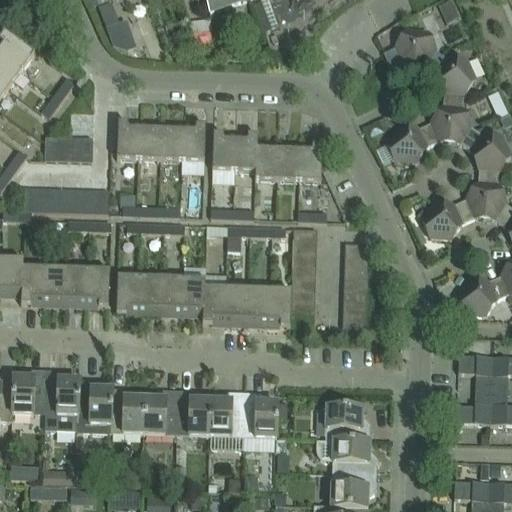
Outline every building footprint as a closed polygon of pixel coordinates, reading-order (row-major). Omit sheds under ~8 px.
[(202,0),(209,17),(259,0),(202,0)] [(110,7),(98,11),(101,21),(113,16),(110,7)] [(117,28),(105,32),(112,51),(128,56),(136,53),(126,25),(117,28)] [(382,57),(390,75),(403,69),(423,71),(435,79),(446,62),(434,54),(426,36),(406,35),(395,51),(382,57)] [(3,36),(0,40),(0,60),(20,76),(33,58),(3,36)] [(20,76),(0,60),(0,88),(7,93),(20,76)] [(466,64),(446,62),(435,79),(443,97),(441,111),(461,113),(462,99),(474,83),(466,64)] [(66,83),(57,94),(65,100),(73,88),(66,83)] [(56,112),(65,100),(57,94),(49,106),(56,112)] [(492,95),(484,99),(488,108),(497,104),(492,95)] [(47,123),(56,112),(49,106),(40,118),(47,123)] [(470,131),(461,113),(441,111),(430,127),(438,145),(458,147),(470,156),(481,139),(470,131)] [(137,165),(139,128),(117,127),(116,164),(137,165)] [(438,145),(430,127),(417,133),(397,132),(386,148),(394,166),(414,168),(425,151),(438,145)] [(159,165),(161,128),(139,128),(137,165),(159,165)] [(181,166),(183,129),(161,128),(159,165),(181,166)] [(203,167),(204,130),(183,129),(181,166),(203,167)] [(233,176),(234,139),(212,138),(211,175),(233,176)] [(256,148),(257,140),(234,139),(233,176),(254,177),(255,177),(256,148)] [(501,141),(481,139),(470,156),(478,174),(477,188),(496,190),(498,176),(509,159),(501,141)] [(56,166),(56,142),(44,142),(44,166),(56,166)] [(67,167),(68,143),(56,142),(56,166),(67,167)] [(79,167),(80,143),(68,143),(67,167),(79,167)] [(92,143),(80,143),(79,167),(91,167),(92,143)] [(276,185),(278,148),(256,148),(255,177),(254,177),(254,185),(276,185)] [(298,186),(299,149),(278,148),(276,185),(298,186)] [(321,150),(299,149),(298,186),(320,187),(321,150)] [(17,173),(26,161),(18,155),(10,167),(17,173)] [(383,162),(373,166),(380,181),(389,177),(383,162)] [(9,184),(17,173),(10,167),(1,179),(9,184)] [(0,195),(9,184),(1,179),(0,180),(0,195)] [(511,212),(505,208),(496,190),(477,188),(465,204),(474,222),(493,224),(505,232),(511,221),(511,212)] [(35,217),(36,193),(24,193),(23,217),(30,217),(35,217)] [(47,218),(48,194),(36,193),(35,217),(47,218)] [(59,218),(60,194),(48,194),(47,218),(59,218)] [(71,219),(72,195),(60,194),(59,218),(71,219)] [(83,219),(84,195),(72,195),(71,219),(83,219)] [(95,220),(96,196),(84,195),(83,219),(95,220)] [(107,220),(108,196),(96,196),(95,220),(107,220)] [(240,203),(240,214),(252,215),(252,204),(240,203)] [(474,222),(465,204),(452,210),(432,208),(421,224),(429,242),(449,244),(461,228),(474,222)] [(135,221),(136,212),(121,212),(121,220),(135,221)] [(150,221),(150,212),(136,212),(135,221),(150,221)] [(164,222),(165,213),(150,212),(150,221),(164,222)] [(179,213),(165,213),(164,222),(179,222),(179,213)] [(224,224),(224,215),(210,214),(209,223),(224,224)] [(238,224),(238,215),(224,215),(224,224),(238,224)] [(253,216),(238,215),(238,224),(253,225),(253,216)] [(16,226),(16,217),(1,216),(1,224),(1,225),(16,226)] [(30,217),(23,217),(16,217),(16,226),(30,226),(30,217)] [(311,227),(311,218),(297,217),(296,226),(311,227)] [(326,218),(311,218),(311,227),(325,227),(326,218)] [(81,236),(81,227),(67,227),(66,236),(81,236)] [(95,237),(96,228),(81,227),(81,236),(95,237)] [(110,228),(96,228),(95,237),(110,237),(110,228)] [(140,238),(140,229),(125,229),(125,238),(140,238)] [(154,239),(154,230),(140,229),(140,238),(154,239)] [(169,239),(169,230),(154,230),(154,239),(169,239)] [(183,240),(183,230),(169,230),(169,239),(183,240)] [(226,241),(226,232),(205,231),(205,240),(226,241)] [(241,241),(241,232),(226,232),(226,241),(241,241)] [(255,242),(255,233),(241,232),(241,241),(255,242)] [(270,242),(270,233),(255,233),(255,242),(270,242)] [(284,243),(284,234),(270,233),(270,242),(284,243)] [(316,235),(292,234),(292,246),(316,247),(316,235)] [(201,241),(200,253),(283,255),(283,244),(201,241)] [(315,259),(316,247),(292,246),(291,258),(315,259)] [(367,262),(368,251),(368,250),(344,249),(343,261),(367,262)] [(315,271),(315,259),(291,258),(291,270),(315,271)] [(367,274),(367,262),(343,261),(343,273),(367,274)] [(21,272),(22,272),(22,264),(0,263),(0,300),(20,301),(21,272)] [(511,264),(500,280),(508,299),(511,299),(511,264)] [(315,283),(315,271),(291,270),(290,282),(315,283)] [(43,273),(22,272),(21,272),(20,301),(19,309),(42,310),(43,273)] [(64,310),(65,274),(43,273),(42,310),(64,310)] [(367,286),(367,274),(343,273),(342,285),(367,286)] [(85,311),(87,274),(65,274),(64,310),(85,311)] [(107,312),(108,275),(87,274),(85,311),(107,312)] [(459,279),(454,285),(462,291),(466,285),(459,279)] [(508,299),(500,280),(487,286),(467,284),(456,301),(464,319),(484,321),(496,304),(508,299)] [(137,319),(138,282),(116,281),(115,318),(137,319)] [(159,320),(160,283),(138,282),(137,319),(159,320)] [(314,295),(315,283),(290,282),(290,294),(314,295)] [(180,320),(181,283),(160,283),(159,320),(180,320)] [(203,292),(204,292),(204,284),(181,283),(180,320),(201,321),(202,321),(203,292)] [(366,298),(367,286),(342,285),(342,297),(366,298)] [(224,330),(225,293),(204,292),(203,292),(202,321),(201,321),(201,329),(224,330)] [(245,330),(246,294),(225,293),(224,330),(245,330)] [(267,331),(268,294),(246,294),(245,330),(267,331)] [(289,319),(290,307),(290,295),(268,294),(267,331),(289,332),(289,331),(289,319)] [(314,307),(314,295),(290,294),(290,295),(290,307),(314,307)] [(366,310),(366,298),(342,297),(342,309),(366,310)] [(313,319),(314,307),(290,307),(289,319),(313,319)] [(365,322),(366,310),(342,309),(341,321),(365,322)] [(313,332),(313,319),(289,319),(289,331),(313,332)] [(365,334),(365,322),(341,321),(341,333),(365,334)] [(490,396),(491,362),(457,361),(457,379),(475,379),(474,395),(490,396)] [(511,380),(511,363),(491,362),(490,396),(506,397),(507,381),(511,380)] [(44,401),(45,376),(29,375),(25,378),(25,383),(12,382),(11,419),(12,419),(32,420),(32,418),(43,418),(44,401)] [(77,421),(78,385),(64,384),(65,379),(62,376),(45,376),(44,401),(43,418),(43,435),(76,437),(76,429),(76,421),(77,421)] [(11,419),(12,382),(0,381),(0,426),(11,427),(12,419),(11,419)] [(110,430),(111,394),(97,393),(97,389),(94,385),(78,385),(77,421),(76,421),(76,429),(109,430),(110,430)] [(143,439),(144,403),(130,403),(131,398),(127,394),(111,394),(110,430),(109,430),(109,438),(143,439)] [(176,440),(177,396),(160,395),(157,399),(157,403),(144,403),(143,439),(176,440)] [(489,430),(490,396),(474,395),(473,412),(456,411),(455,429),(489,430)] [(208,442),(210,405),(196,405),(197,400),(193,397),(177,396),(176,440),(208,442)] [(511,410),(506,411),(506,397),(490,396),(489,430),(511,430),(511,410)] [(241,443),(243,398),(226,398),(223,401),(223,406),(210,405),(208,442),(241,443)] [(260,399),(243,398),(241,443),(275,444),(276,407),(262,407),(263,402),(260,399)] [(325,412),(324,445),(368,447),(369,431),(366,427),(361,427),(361,413),(325,412)] [(480,440),(480,450),(488,450),(489,440),(480,440)] [(368,461),(368,447),(324,445),(324,446),(316,446),(316,455),(317,460),(319,463),(323,466),(331,466),(331,479),(375,480),(376,464),(373,461),(368,461)] [(276,460),(275,476),(287,477),(288,461),(276,460)] [(31,476),(31,487),(39,487),(39,476),(31,476)] [(43,476),(42,490),(74,491),(75,477),(43,476)] [(76,476),(76,488),(88,489),(88,477),(76,476)] [(375,497),(375,480),(331,479),(330,511),(329,511),(365,511),(366,500),(371,500),(375,497)] [(23,481),(12,481),(12,489),(23,489),(23,481)] [(128,481),(128,493),(140,493),(141,481),(128,481)] [(228,484),(228,495),(239,496),(239,485),(228,484)] [(243,485),(243,496),(255,496),(255,485),(243,485)] [(486,511),(487,488),(453,487),(453,505),(470,505),(470,511),(486,511)] [(319,488),(306,488),(306,505),(320,505),(319,488)] [(511,488),(487,488),(486,511),(502,511),(502,508),(511,508),(511,488)] [(29,492),(29,504),(39,504),(45,499),(45,493),(29,492)] [(83,493),(83,509),(95,510),(95,494),(83,493)] [(111,494),(109,511),(127,511),(128,495),(111,494)] [(223,497),(223,509),(240,509),(240,497),(223,497)] [(192,498),(191,511),(205,511),(206,498),(192,498)] [(274,498),(274,510),(284,510),(284,498),(274,498)] [(160,503),(159,511),(169,511),(170,503),(160,503)] [(267,511),(268,503),(253,503),(253,511),(267,511)]
